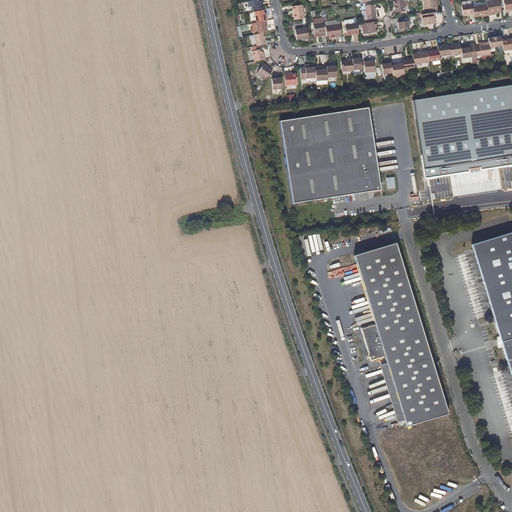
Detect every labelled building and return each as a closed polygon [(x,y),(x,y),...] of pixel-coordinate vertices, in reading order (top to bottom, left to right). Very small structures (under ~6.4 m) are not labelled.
[(261,0),(256,0),(251,1),(254,12),(263,10),(261,0)] [(404,11),(402,0),(401,0),(393,1),(395,13),(404,11)] [(435,8),(433,0),(423,0),(425,9),(435,8)] [(486,5),(488,15),(488,16),(492,15),(492,13),(494,13),(501,12),(498,0),(486,2),(486,5)] [(509,9),(509,11),(511,10),(511,3),(511,0),(502,0),(503,9),(506,9),(509,9)] [(367,19),(376,18),(374,4),(365,6),(367,19)] [(469,14),(469,15),(473,15),(472,7),(472,4),(461,6),(463,15),(469,14)] [(302,5),(292,6),(294,20),(304,18),(302,5)] [(482,17),(482,16),(488,15),(486,5),(472,7),(473,15),(474,17),(477,17),(482,17)] [(264,14),(263,10),(254,12),(256,23),(265,21),(267,21),(267,17),(265,18),(264,14)] [(433,24),(432,13),(421,15),(423,26),(433,24)] [(256,23),(255,23),(258,34),(263,33),(267,32),(265,21),(256,23)] [(376,26),(378,26),(377,21),(366,23),(368,34),(377,33),(376,26)] [(409,28),(408,21),(397,23),(398,30),(409,28)] [(314,34),(325,32),(323,23),(313,25),(314,34)] [(344,26),(346,36),(358,34),(356,25),(356,23),(344,26)] [(331,36),(334,36),(341,35),(340,24),(325,27),(327,37),(331,36)] [(294,30),(296,40),(308,38),(306,28),(294,30)] [(258,34),(253,35),(255,46),(266,44),(265,40),(264,40),(263,33),(258,34)] [(489,44),(490,48),(502,47),(501,40),(501,36),(488,38),(489,44)] [(511,48),(511,37),(501,40),(502,47),(503,50),(511,48)] [(456,45),(453,45),(448,46),(450,55),(450,56),(461,54),(460,49),(459,43),(456,43),(456,45)] [(448,44),(437,46),(438,50),(439,57),(450,55),(448,46),(448,44)] [(479,46),(480,55),(480,56),(490,54),(490,48),(489,44),(479,46)] [(471,57),(470,48),(464,48),(460,49),(461,54),(462,58),(471,57)] [(261,50),(252,52),(254,62),(264,59),(264,56),(262,56),(261,53),(261,50)] [(426,52),(428,62),(439,60),(439,57),(438,50),(426,52)] [(426,52),(412,54),(412,58),(413,65),(428,62),(426,52)] [(360,69),(360,62),(360,58),(352,59),(353,70),(360,69)] [(412,58),(401,60),(402,64),(403,70),(414,68),(413,65),(412,58)] [(346,61),(341,61),(342,72),(352,71),(353,70),(352,59),(348,59),(348,60),(346,61)] [(363,61),(364,69),(364,73),(374,72),(373,61),(367,61),(367,60),(363,60),(363,61)] [(385,64),(379,64),(381,75),(392,73),(391,66),(390,62),(387,62),(387,63),(385,64)] [(262,64),(257,73),(266,79),(272,70),(262,64)] [(305,68),(300,68),(301,79),(315,78),(315,71),(315,67),(310,68),(310,64),(305,65),(305,68)] [(391,66),(392,73),(392,76),(403,74),(403,70),(402,64),(391,66)] [(326,67),(326,68),(326,70),(327,78),(336,77),(335,66),(326,67)] [(315,71),(315,78),(316,81),(327,80),(327,78),(326,70),(315,71)] [(288,74),(284,74),(285,85),(296,84),(296,74),(291,75),(288,75),(288,74)] [(281,89),(280,78),(271,79),(272,90),(281,89)] [(511,84),(413,100),(426,178),(511,164),(511,84)] [(379,189),(367,107),(284,122),(297,204),(379,189)] [(386,178),(387,190),(395,188),(393,177),(386,178)] [(511,231),(470,244),(486,296),(491,311),(511,380),(511,231)] [(353,256),(375,328),(361,332),(369,355),(366,356),(365,360),(368,359),(368,360),(370,360),(371,363),(385,359),(406,429),(448,416),(395,243),(353,256)]
